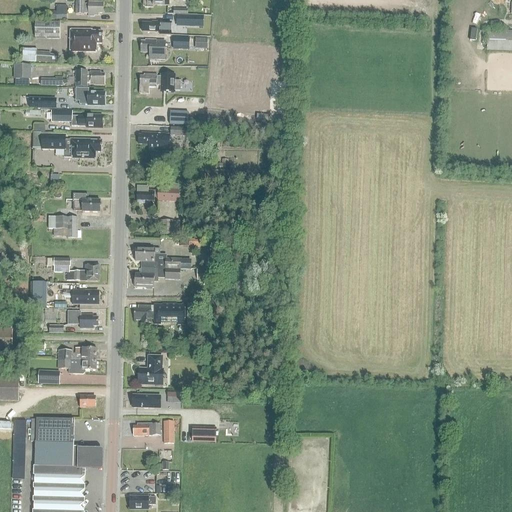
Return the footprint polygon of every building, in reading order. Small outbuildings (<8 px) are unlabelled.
[(142,0),(143,6),(144,8),(153,8),(153,7),(154,7),(154,6),(169,6),(168,0),(142,0)] [(84,2),(76,2),(75,15),(84,15),(84,14),(88,14),(87,17),(94,17),(94,16),(98,16),(98,14),(102,14),(103,5),(102,5),(102,3),(88,2),(88,5),(84,5),(84,2)] [(176,27),(195,27),(195,16),(177,15),(176,27)] [(34,22),(34,38),(46,38),(46,40),(59,40),(59,22),(34,22)] [(160,23),(152,22),(152,24),(142,24),(142,32),(159,33),(159,35),(171,35),(171,24),(160,23)] [(91,31),(70,30),(70,52),(96,53),(96,44),(102,44),(102,32),(91,32),(91,31)] [(486,51),(511,51),(511,30),(487,30),(487,31),(482,31),(482,43),(486,43),(486,51)] [(189,48),(189,38),(173,37),(173,47),(189,48)] [(209,49),(210,38),(198,38),(197,48),(209,49)] [(156,43),(156,41),(145,41),(145,42),(141,42),(141,53),(149,53),(149,57),(149,59),(149,60),(150,60),(155,60),(164,61),(165,43),(156,43)] [(35,63),(50,64),(50,52),(36,51),(35,63)] [(13,80),(30,80),(31,66),(14,65),(13,80)] [(89,72),(89,74),(87,74),(87,72),(76,72),(76,88),(86,88),(86,84),(89,84),(89,85),(104,86),(105,74),(100,74),(101,72),(89,72)] [(156,88),(156,86),(157,77),(157,75),(144,75),(144,77),(140,77),(139,95),(149,95),(149,88),(156,88)] [(162,75),(161,77),(157,77),(156,86),(161,86),(161,92),(173,93),(173,91),(180,91),(180,82),(174,82),(174,75),(162,75)] [(40,87),(62,87),(62,78),(54,78),(54,79),(40,79),(40,87)] [(89,89),(75,89),(75,102),(88,102),(88,106),(104,106),(104,94),(88,93),(89,89)] [(39,95),(39,108),(65,108),(65,95),(39,95)] [(86,128),(102,129),(103,116),(87,116),(87,117),(72,117),(72,112),(50,111),(50,122),(71,123),(71,127),(86,127),(86,128)] [(170,112),(169,124),(193,125),(194,113),(170,112)] [(170,128),(170,136),(186,137),(186,129),(170,128)] [(149,151),(155,151),(169,151),(169,134),(156,134),(156,133),(141,133),(141,136),(139,136),(138,145),(149,145),(149,151)] [(102,141),(85,141),(85,140),(72,140),(72,141),(65,140),(65,136),(42,135),(41,150),(65,151),(65,147),(72,148),(72,159),(95,160),(95,153),(102,153),(102,141)] [(158,202),(158,201),(178,202),(178,185),(158,184),(158,191),(147,191),(147,187),(137,187),(137,204),(154,205),(154,202),(158,202)] [(82,213),(100,213),(100,201),(88,201),(88,195),(73,195),(73,202),(73,211),(82,212),(82,213)] [(56,230),(53,230),(53,237),(61,237),(61,230),(67,230),(67,239),(77,239),(77,218),(56,217),(56,230)] [(185,234),(208,233),(208,225),(185,226),(185,234)] [(141,262),(141,269),(158,269),(165,269),(180,270),(180,260),(166,260),(166,256),(154,256),(154,249),(136,249),(135,262),(141,262)] [(180,260),(180,270),(190,270),(190,260),(180,260)] [(84,282),(99,282),(99,266),(84,266),(84,272),(73,272),(67,272),(67,282),(73,282),(80,282),(84,282)] [(158,269),(141,269),(141,275),(135,275),(135,288),(153,289),(153,283),(157,283),(158,269)] [(179,281),(180,270),(165,269),(165,280),(179,281)] [(196,270),(197,281),(209,280),(209,270),(196,270)] [(46,308),(46,284),(30,284),(30,308),(46,308)] [(73,305),(98,305),(98,292),(79,292),(79,285),(63,285),(63,292),(73,292),(73,305)] [(141,323),(151,323),(151,320),(153,320),(153,325),(160,325),(160,323),(177,323),(177,325),(184,325),(185,305),(181,305),(181,306),(177,306),(177,305),(162,305),(162,307),(154,307),(154,312),(151,312),(151,307),(138,307),(138,310),(134,310),(134,321),(141,321),(141,323)] [(187,305),(187,324),(200,324),(200,305),(187,305)] [(42,321),(42,309),(29,309),(28,329),(39,329),(40,321),(42,321)] [(81,312),(68,312),(68,325),(74,325),(80,325),(80,329),(93,329),(93,327),(98,327),(98,318),(93,318),(93,316),(81,315),(81,312)] [(49,334),(63,334),(63,326),(49,326),(49,334)] [(33,344),(33,351),(34,351),(34,357),(44,357),(44,344),(33,344)] [(88,361),(89,359),(96,359),(97,350),(84,349),(83,348),(80,348),(80,349),(75,349),(75,354),(72,354),(72,352),(58,351),(58,362),(72,362),(72,361),(88,361)] [(138,385),(162,386),(163,371),(161,371),(161,358),(148,357),(148,370),(139,370),(138,385)] [(72,362),(58,362),(58,370),(69,370),(69,375),(83,375),(84,374),(84,371),(96,371),(96,359),(89,359),(88,361),(72,361),(72,362)] [(39,372),(39,385),(59,385),(59,373),(39,372)] [(0,378),(0,401),(18,402),(18,378),(0,378)] [(182,404),(182,391),(168,390),(168,397),(172,397),(172,403),(182,404)] [(144,409),(147,410),(148,409),(160,409),(160,397),(133,396),(133,400),(131,400),(131,408),(132,408),(143,409),(144,409)] [(95,408),(95,398),(88,398),(88,397),(80,397),(73,397),(73,403),(69,403),(69,397),(53,397),(53,413),(62,413),(62,408),(80,408),(85,408),(85,407),(95,408)] [(33,511),(78,511),(79,472),(80,451),(72,451),(73,421),(36,420),(35,436),(35,443),(33,511)] [(27,468),(27,421),(16,421),(15,467),(27,468)] [(173,422),(163,422),(163,444),(173,444),(173,422)] [(160,436),(160,424),(152,424),(137,424),(137,427),(133,427),(133,437),(160,436)] [(192,428),(192,442),(216,443),(216,429),(192,428)] [(102,452),(80,451),(79,472),(102,473),(102,452)] [(155,498),(130,498),(130,510),(148,511),(148,506),(155,506),(155,498)]
